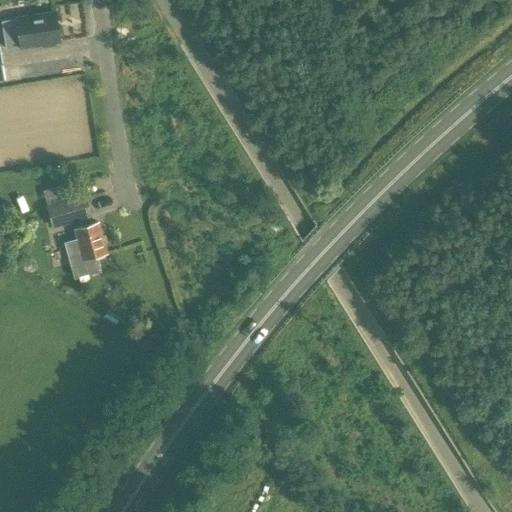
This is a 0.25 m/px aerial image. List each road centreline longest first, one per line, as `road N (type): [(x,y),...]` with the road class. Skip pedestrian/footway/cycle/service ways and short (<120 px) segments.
road 1 (unclassified): [(165,0),(482,511)]
road 2 (primary): [(128,511),(271,306),(379,191),(511,75)]
road 3 (unclassified): [(130,203),(99,0)]
